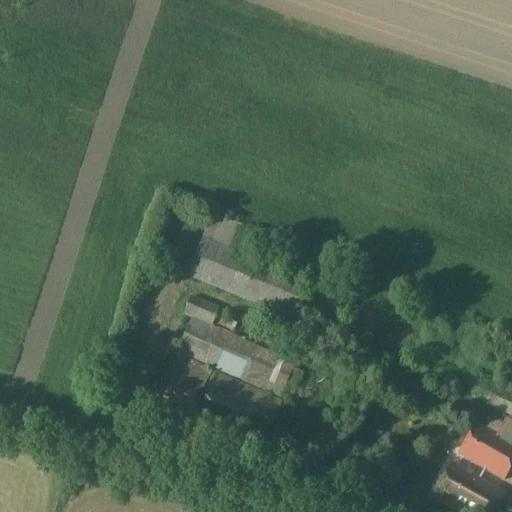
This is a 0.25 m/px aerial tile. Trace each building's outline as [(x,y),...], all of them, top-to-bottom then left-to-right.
[(314,288),(315,283),(258,261),(268,236),(212,214),(187,277),(300,322),(306,308),(314,288)] [(314,288),(306,308),(374,336),(382,317),(314,288)] [(213,328),(217,316),(221,308),(192,296),(184,315),(192,318),(213,328)] [(213,328),(192,318),(177,353),(281,399),(284,390),(293,370),(296,364),(232,336),(213,328)] [(176,355),(167,377),(171,379),(200,391),(204,393),(213,371),(176,355)] [(511,416),(511,394),(470,376),(462,394),(511,416)] [(200,391),(171,379),(162,401),(190,413),(200,391)] [(503,425),(493,420),(487,430),(511,444),(511,422),(506,419),(503,425)] [(196,424),(192,436),(191,440),(234,452),(238,431),(207,422),(206,427),(196,424)] [(511,467),(511,444),(487,430),(475,424),(457,456),(503,483),(511,467)] [(238,431),(234,452),(270,458),(274,437),(238,431)] [(433,499),(454,511),(494,511),(505,493),(453,463),(433,499)]
